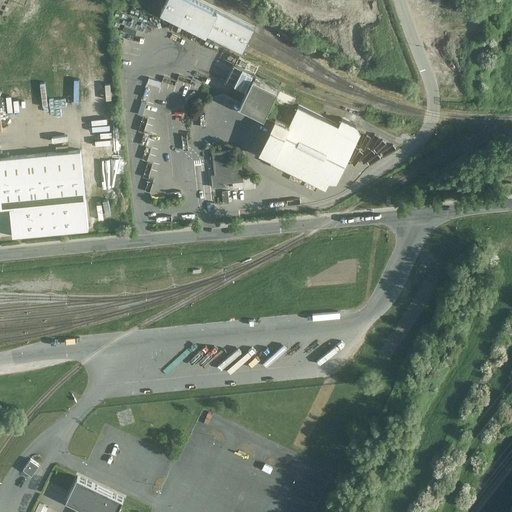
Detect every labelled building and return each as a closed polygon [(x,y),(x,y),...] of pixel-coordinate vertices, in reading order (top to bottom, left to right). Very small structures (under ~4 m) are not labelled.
[(258,27),(204,0),(168,0),(166,5),(164,9),(247,50),(248,46),(253,37),(258,27)] [(0,99),(6,84),(6,95),(31,95),(31,88),(6,88),(9,81),(9,79),(2,76),(6,66),(0,64),(0,99)] [(253,73),(243,68),(235,83),(245,88),(253,73)] [(72,96),(86,94),(83,71),(70,73),(71,83),(66,83),(67,90),(71,90),(72,96)] [(279,88),(254,76),(241,103),(265,115),(279,88)] [(147,87),(141,114),(145,115),(143,120),(137,118),(135,127),(148,130),(151,117),(147,116),(153,89),(147,87)] [(262,150),(276,157),(274,160),(331,187),(334,180),(342,181),(365,131),(362,125),(347,117),(343,124),(301,104),(292,123),(279,116),(262,150)] [(144,131),(140,143),(148,146),(152,133),(144,131)] [(81,149),(0,157),(0,207),(11,207),(13,236),(89,229),(81,149)] [(234,149),(214,151),(217,173),(213,173),(214,186),(228,185),(227,182),(235,181),(235,187),(245,186),(246,188),(257,187),(256,176),(245,176),(245,165),(235,166),(234,149)] [(256,345),(238,363),(242,367),(260,349),(256,345)] [(27,468),(36,475),(43,465),(35,458),(27,468)] [(78,476),(66,500),(90,511),(89,511),(117,511),(124,499),(78,476)]
